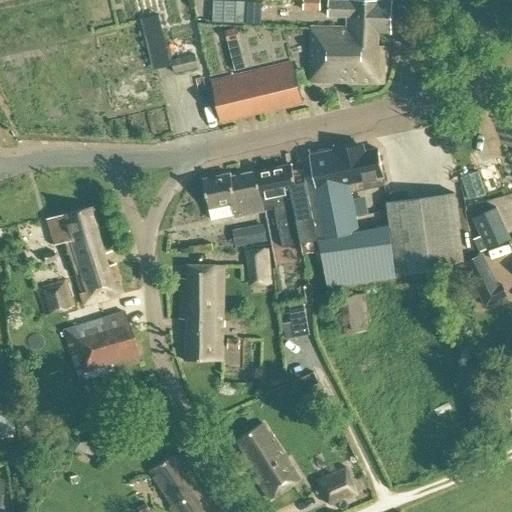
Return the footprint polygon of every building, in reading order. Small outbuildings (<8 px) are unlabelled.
[(190,0),(173,0),(177,14),(193,9),(190,0)] [(217,0),(217,20),(253,20),(253,0),(217,0)] [(303,0),(303,11),(320,11),(320,0),(303,0)] [(378,46),(378,34),(391,34),(392,2),(331,0),(331,16),(351,17),(351,29),(313,28),(311,82),(383,84),(384,46),(378,46)] [(193,56),(170,61),(173,74),(196,69),(193,56)] [(223,124),(303,104),(293,63),(213,83),(223,124)] [(307,176),(320,242),(329,286),(438,273),(436,264),(463,260),(454,193),(386,202),(390,226),(360,232),(351,190),(365,188),(365,190),(385,186),(384,184),(388,182),(386,173),(382,173),(377,149),(363,152),(362,145),(357,145),(356,143),(313,152),(313,154),(310,155),(313,175),(307,176)] [(479,167),(474,149),(459,154),(464,171),(479,167)] [(482,163),(491,191),(507,186),(498,158),(482,163)] [(302,245),(320,242),(307,176),(294,178),(291,166),(257,173),(262,200),(265,212),(276,210),(277,219),(281,248),(302,245)] [(262,200),(257,173),(234,178),(233,175),(205,181),(210,211),(213,221),(236,216),(236,218),(265,212),(262,200)] [(479,253),(488,249),(511,239),(496,206),(473,217),(482,236),(473,240),(479,253)] [(115,284),(120,282),(114,265),(105,268),(101,256),(110,254),(102,227),(98,228),(92,208),(47,221),(56,247),(61,246),(80,307),(119,296),(115,284)] [(263,225),(233,231),(236,247),(266,242),(263,225)] [(269,285),(266,250),(245,252),(248,287),(269,285)] [(45,264),(57,261),(53,251),(41,255),(45,264)] [(487,306),(509,295),(504,286),(500,287),(483,254),(465,263),(487,306)] [(189,278),(181,279),(180,319),(188,320),(186,332),(186,361),(222,362),(223,333),(221,333),(221,328),(226,327),(227,295),(224,294),(224,267),(189,266),(189,278)] [(48,314),(49,315),(67,311),(66,309),(70,307),(74,306),(66,279),(57,281),(58,283),(36,288),(42,316),(48,314)] [(335,335),(371,331),(366,294),(331,299),(335,335)] [(140,364),(123,311),(62,330),(78,383),(140,364)] [(240,350),(240,339),(228,339),(228,350),(240,350)] [(0,433),(10,432),(3,367),(0,367),(0,433)] [(269,500),(300,480),(262,423),(236,441),(243,452),(240,455),(248,467),(251,465),(258,474),(254,477),(269,500)] [(173,506),(168,509),(170,511),(213,511),(187,473),(182,475),(170,458),(149,471),(173,506)] [(347,501),(358,496),(346,466),(314,480),(327,507),(347,499),(347,501)] [(137,511),(147,511),(149,511),(145,503),(135,508),(137,511)]
